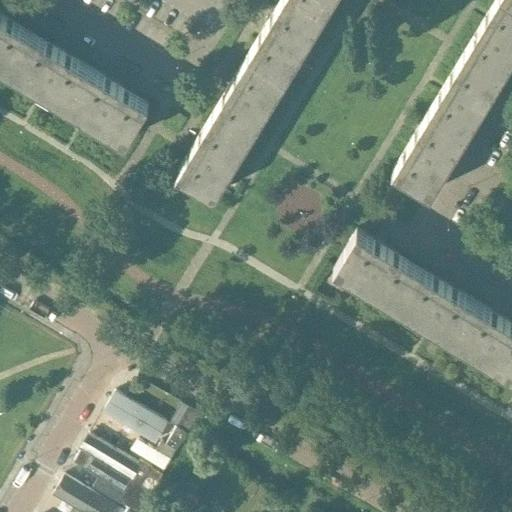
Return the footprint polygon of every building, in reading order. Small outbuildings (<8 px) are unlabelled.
[(298,0),(278,0),(258,34),(248,50),(286,73),(322,15),(298,0)] [(298,0),(322,15),(330,0),(298,0)] [(511,0),(493,0),(484,15),(464,49),(502,73),(511,55),(511,0)] [(0,62),(6,67),(29,28),(0,10),(0,62)] [(88,64),(29,28),(6,67),(65,102),(88,64)] [(502,73),(464,49),(428,108),(466,131),(502,73)] [(248,50),(225,90),(213,109),(251,132),(286,73),(248,50)] [(148,100),(88,64),(65,102),(125,138),(148,100)] [(428,108),(416,128),(392,168),(409,179),(427,189),(430,191),(447,163),(449,160),(466,131),(428,108)] [(213,109),(187,151),(176,169),(214,192),(251,132),(213,109)] [(415,262),(356,227),(333,265),(392,300),(415,262)] [(474,298),(415,262),(392,300),(451,336),(474,298)] [(511,371),(511,320),(474,298),(451,336),(511,372),(511,371)] [(116,388),(105,409),(127,423),(121,434),(142,446),(149,437),(159,441),(172,420),(116,388)] [(176,423),(166,441),(177,447),(187,430),(176,423)] [(76,455),(127,486),(144,461),(90,428),(76,455)] [(162,471),(152,464),(141,482),(152,488),(162,471)] [(80,511),(113,511),(118,504),(67,471),(56,490),(82,507),(80,511)] [(133,478),(120,501),(137,510),(150,488),(133,478)]
